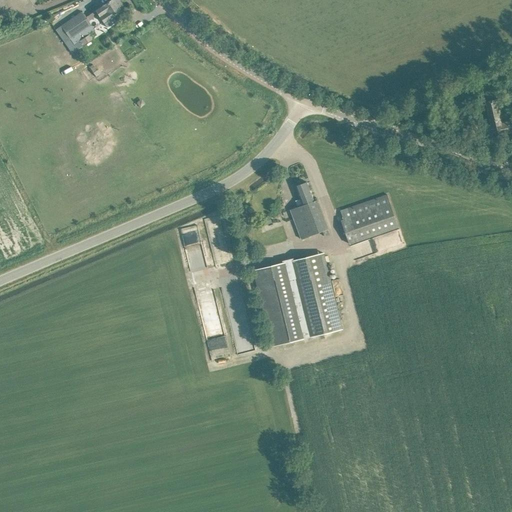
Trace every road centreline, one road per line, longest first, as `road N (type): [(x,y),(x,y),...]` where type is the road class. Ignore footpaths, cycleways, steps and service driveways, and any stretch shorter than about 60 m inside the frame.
road 1 (unclassified): [(0,283),(225,185),(282,136),(301,101)]
road 2 (tertiary): [(511,166),(301,101)]
road 3 (tertiary): [(301,101),(224,55),(160,0)]
